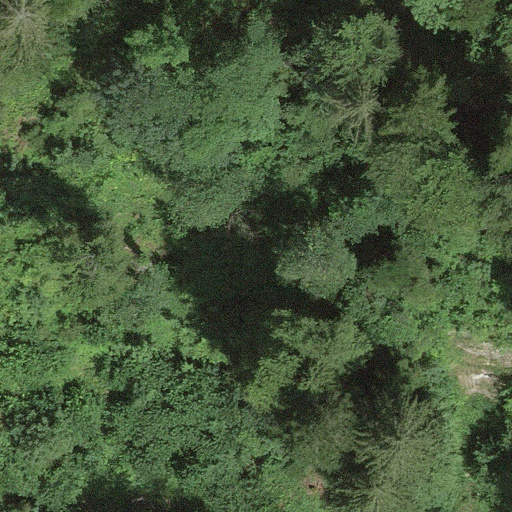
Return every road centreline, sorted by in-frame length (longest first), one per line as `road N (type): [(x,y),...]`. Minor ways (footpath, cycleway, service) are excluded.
road 1 (track): [(0,110),(135,6),(154,0)]
road 2 (track): [(383,0),(468,64),(511,81)]
